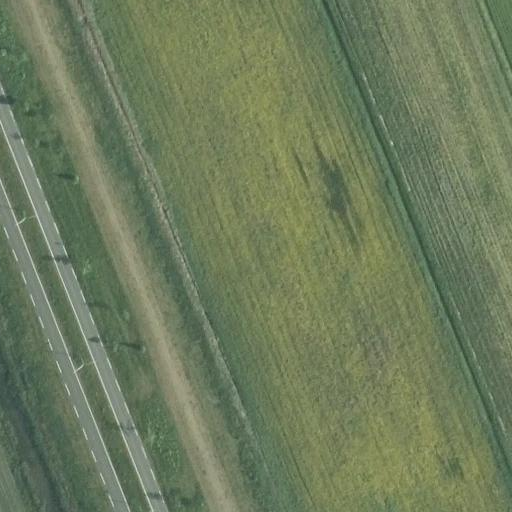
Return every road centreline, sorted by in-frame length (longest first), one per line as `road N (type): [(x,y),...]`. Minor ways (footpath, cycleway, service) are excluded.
road 1 (secondary): [(158,511),(0,108)]
road 2 (secondary): [(0,200),(122,511)]
